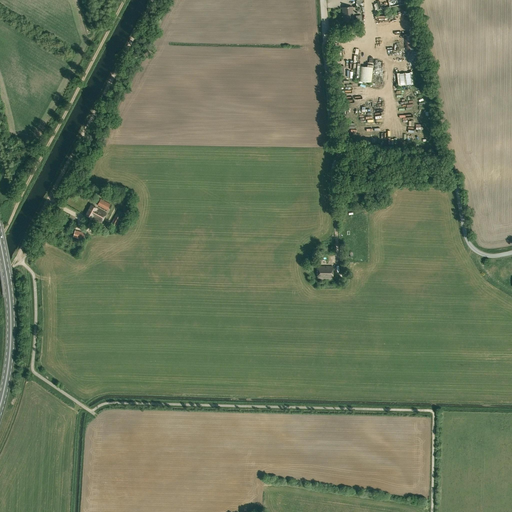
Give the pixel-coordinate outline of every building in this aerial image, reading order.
[(342,7),(344,21),(353,21),(352,7),(342,7)] [(365,28),(353,28),(353,36),(355,36),(355,34),(365,34),(365,28)] [(415,34),(405,35),(406,50),(417,49),(415,34)] [(361,66),(360,81),(370,82),(372,67),(361,66)] [(414,72),(398,73),(400,89),(403,89),(403,86),(415,85),(414,72)] [(101,199),(97,205),(107,210),(110,204),(101,199)] [(97,209),(91,205),(86,215),(92,218),(102,223),(106,214),(97,209)] [(110,224),(116,228),(117,228),(121,220),(119,219),(123,213),(118,211),(110,224)] [(318,267),(318,278),(332,278),(333,267),(318,267)]
